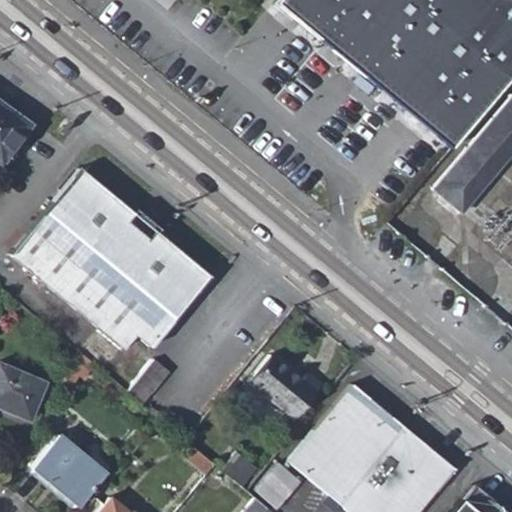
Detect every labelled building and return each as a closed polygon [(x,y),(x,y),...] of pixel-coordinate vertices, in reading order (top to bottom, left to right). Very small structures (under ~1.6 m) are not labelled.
[(363,0),(287,0),(284,5),(327,43),(363,0)] [(511,84),(511,0),(363,0),(327,43),(455,150),(511,84)] [(458,213),(511,149),(511,93),(429,189),(458,213)] [(0,106),(0,157),(25,125),(0,106)] [(206,274),(152,228),(144,237),(124,221),(132,212),(78,166),(76,169),(73,166),(55,188),(57,191),(5,253),(119,348),(130,334),(145,346),(206,274)] [(124,221),(144,237),(152,228),(132,212),(124,221)] [(80,377),(89,362),(76,351),(66,369),(80,377)] [(266,354),(244,382),(288,418),(318,383),(305,372),(298,380),(266,354)] [(163,370),(149,359),(124,391),(138,403),(163,370)] [(0,364),(0,407),(25,418),(41,382),(0,364)] [(398,426),(346,383),(282,460),(334,503),(398,426)] [(334,503),(344,511),(409,511),(447,467),(398,426),(334,503)] [(53,433),(28,466),(73,504),(100,471),(53,433)] [(185,458),(203,473),(211,464),(192,447),(185,458)] [(232,452),(217,469),(237,485),(251,468),(232,452)] [(500,511),(468,485),(445,511),(500,511)] [(124,511),(106,497),(93,511),(124,511)] [(239,511),(261,511),(265,509),(251,498),(239,511)]
